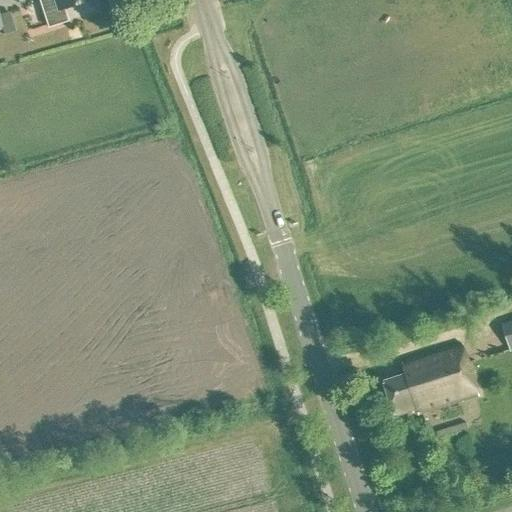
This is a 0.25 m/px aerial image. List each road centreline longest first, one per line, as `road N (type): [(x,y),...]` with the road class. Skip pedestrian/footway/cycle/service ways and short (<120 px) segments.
road 1 (tertiary): [(366,511),(260,181)]
road 2 (tertiary): [(215,46),(213,73),(243,163),(260,181)]
road 3 (tertiary): [(260,181),(231,66),(215,46)]
